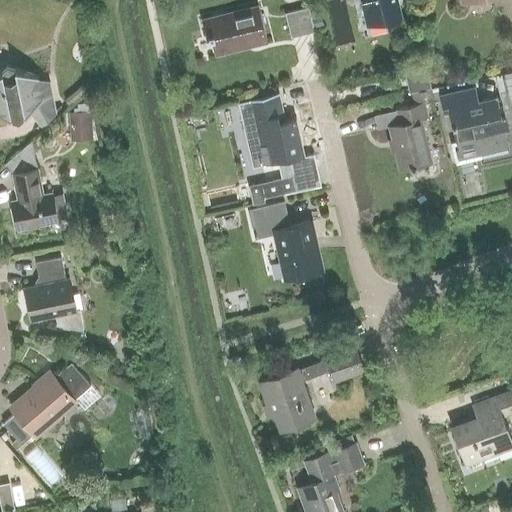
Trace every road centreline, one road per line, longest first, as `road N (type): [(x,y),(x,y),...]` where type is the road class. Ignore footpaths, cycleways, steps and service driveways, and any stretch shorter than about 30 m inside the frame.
road 1 (residential): [(370,303),(313,76)]
road 2 (residential): [(445,511),(370,303)]
road 3 (residential): [(370,303),(511,256)]
